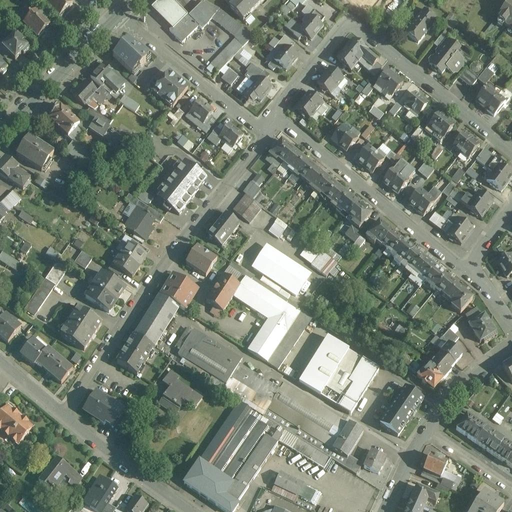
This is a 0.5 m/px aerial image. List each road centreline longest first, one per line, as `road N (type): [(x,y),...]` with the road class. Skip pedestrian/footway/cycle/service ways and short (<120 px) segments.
road 1 (residential): [(267,133),(60,415)]
road 2 (residential): [(274,111),(352,22),(511,148)]
road 3 (residential): [(274,111),(468,269)]
road 4 (unknown): [(219,309),(417,441)]
road 5 (residential): [(120,17),(267,133)]
road 6 (secondary): [(120,17),(0,132)]
road 7 (residential): [(185,511),(60,415)]
road 8 (residential): [(511,349),(422,431)]
